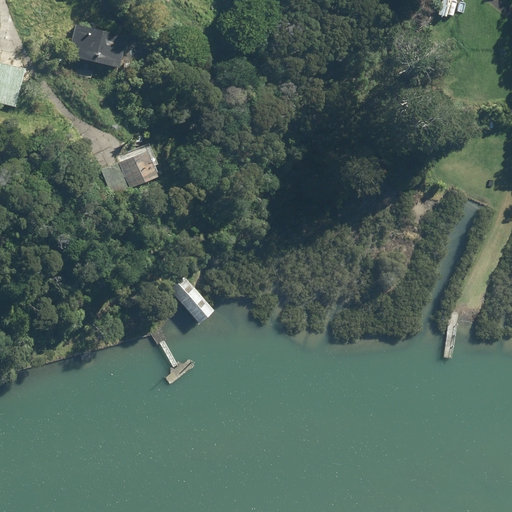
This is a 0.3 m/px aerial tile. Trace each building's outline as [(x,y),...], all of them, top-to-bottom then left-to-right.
[(75,25),(68,56),(119,69),(127,38),(75,25)] [(58,44),(57,51),(64,53),(65,46),(58,44)] [(0,104),(14,108),(23,70),(0,64),(0,104)] [(145,152),(119,164),(131,190),(157,177),(145,152)] [(187,276),(172,289),(202,323),(217,310),(187,276)]
